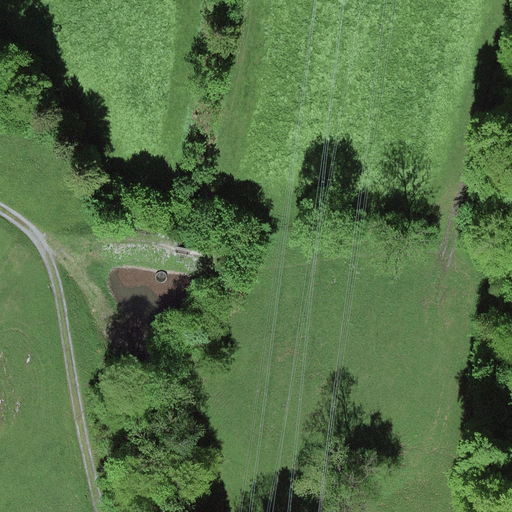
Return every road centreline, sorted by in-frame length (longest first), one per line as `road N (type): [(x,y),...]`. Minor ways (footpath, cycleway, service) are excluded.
road 1 (track): [(0,208),(28,229),(49,264),(100,511)]
road 2 (track): [(511,22),(450,238)]
road 3 (track): [(42,245),(114,238),(176,249)]
